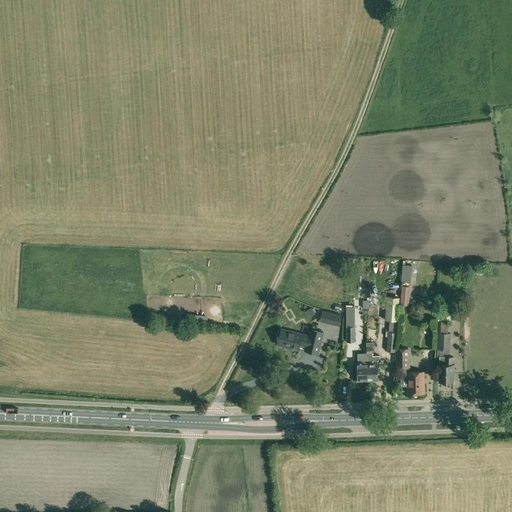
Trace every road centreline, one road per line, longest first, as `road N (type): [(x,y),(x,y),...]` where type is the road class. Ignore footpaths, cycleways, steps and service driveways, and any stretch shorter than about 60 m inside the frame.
road 1 (track): [(204,422),(341,159),(401,0)]
road 2 (primary): [(204,422),(511,414)]
road 3 (primary): [(204,422),(0,413)]
